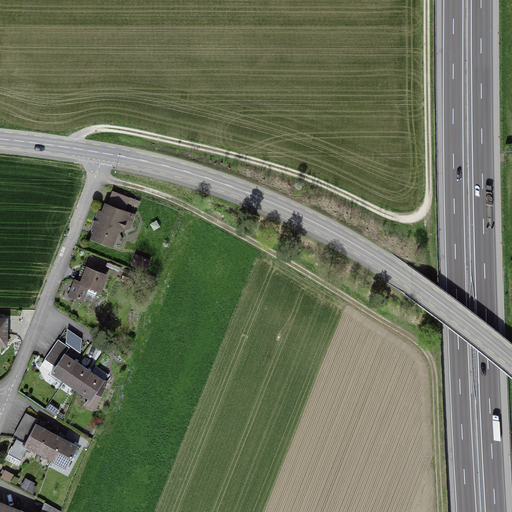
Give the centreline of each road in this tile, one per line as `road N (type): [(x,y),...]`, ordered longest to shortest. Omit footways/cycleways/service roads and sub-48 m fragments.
road 1 (track): [(425,0),(429,189),(415,216),(391,216),(281,168),(130,131),(92,129),(71,147)]
road 2 (track): [(440,511),(433,366),(424,348),(232,230),(96,174)]
road 3 (motorway): [(495,511),(481,0)]
road 4 (motorway): [(453,0),(466,511)]
road 5 (secondary): [(104,153),(229,185),(329,229),(511,359)]
road 6 (residential): [(5,399),(104,153)]
